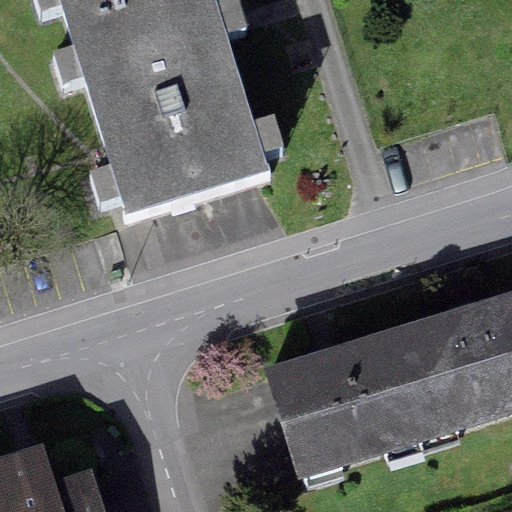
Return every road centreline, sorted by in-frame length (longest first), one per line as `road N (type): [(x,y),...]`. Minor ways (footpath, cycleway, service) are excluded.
road 1 (residential): [(511,217),(124,339)]
road 2 (residential): [(124,339),(181,511)]
road 3 (residential): [(124,339),(0,377)]
